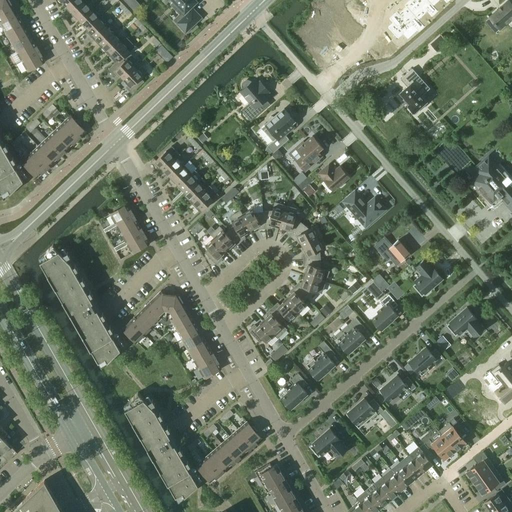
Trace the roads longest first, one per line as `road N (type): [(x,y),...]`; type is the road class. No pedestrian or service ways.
road 1 (secondary): [(140,511),(0,265)]
road 2 (residential): [(477,270),(284,436)]
road 3 (unclassified): [(477,270),(326,98)]
road 4 (residential): [(225,327),(285,276),(282,251),(262,245),(206,295)]
road 5 (secondary): [(115,142),(251,13)]
road 6 (residential): [(206,295),(115,142)]
road 7 (residential): [(326,98),(394,63),(465,0)]
road 8 (residential): [(32,0),(115,142)]
road 9 (secondary): [(0,307),(78,430)]
road 10 (residential): [(284,436),(225,327)]
